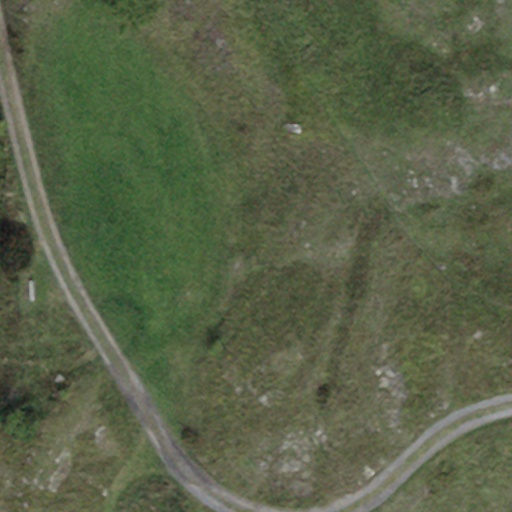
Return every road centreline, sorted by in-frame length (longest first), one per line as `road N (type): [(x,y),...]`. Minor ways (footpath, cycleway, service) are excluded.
road 1 (track): [(0,52),(53,254),(168,453),(236,511)]
road 2 (track): [(341,511),(404,469),(445,427),(511,401)]
